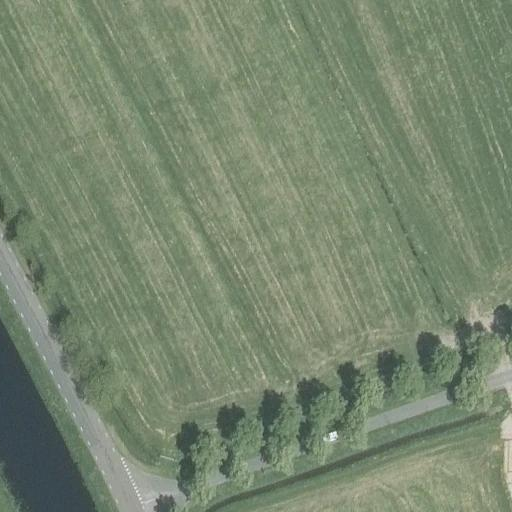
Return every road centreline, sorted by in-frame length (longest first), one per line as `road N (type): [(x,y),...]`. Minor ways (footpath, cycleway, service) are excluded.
road 1 (unclassified): [(146,511),(511,371)]
road 2 (secondary): [(131,511),(88,405),(0,241)]
